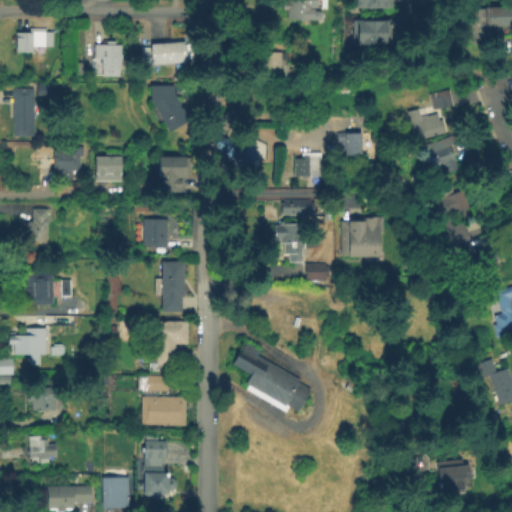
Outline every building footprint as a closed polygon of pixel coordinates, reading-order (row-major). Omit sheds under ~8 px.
[(310,0),(310,4),(307,4),(307,15),(282,15),(282,5),(277,5),(277,0),(310,0)] [(352,8),(352,0),(391,0),(391,9),(352,8)] [(511,4),(511,24),(489,25),(490,41),(470,42),(469,5),(511,4)] [(354,44),(354,21),(391,21),(391,45),(354,44)] [(47,30),(55,30),(55,45),(35,45),(35,51),(18,51),(18,30),(31,30),(31,26),(47,26),(47,30)] [(118,38),(118,42),(124,42),(124,58),(133,58),(133,68),(123,68),(123,74),(105,74),(105,56),(96,56),(97,42),(109,42),(109,38),(118,38)] [(190,60),(157,62),(155,41),(188,39),(190,60)] [(287,51),(287,60),(281,60),(281,76),(261,76),(261,51),(287,51)] [(194,117),(174,129),(155,98),(155,83),(178,82),(178,91),(194,117)] [(54,83),(54,93),(40,93),(40,83),(54,83)] [(37,86),(37,133),(16,133),(17,86),(37,86)] [(436,107),(442,130),(412,139),(408,125),(406,125),(403,110),(415,107),(418,116),(434,111),(433,108),(430,109),(426,92),(445,87),(449,104),(436,107)] [(357,130),(357,153),(341,153),(340,147),(336,147),(336,140),(333,140),(332,130),(357,130)] [(447,144),(455,169),(443,173),(440,165),(436,166),(436,164),(431,166),(428,158),(426,159),(425,154),(423,154),(419,145),(450,135),(452,142),(447,144)] [(251,138),(251,170),(232,170),(232,157),(218,157),(217,138),(251,138)] [(417,152),(407,155),(406,153),(401,154),(399,147),(415,143),(417,152)] [(87,146),(87,155),(85,155),(84,169),(57,168),(58,149),(71,150),(71,145),(87,146)] [(91,180),(91,158),(123,158),(123,181),(91,180)] [(180,193),(157,193),(158,158),(187,158),(187,180),(180,180),(180,193)] [(294,178),(294,160),(308,160),(308,178),(294,178)] [(453,184),(455,190),(460,188),(466,205),(446,213),(450,225),(461,221),(468,240),(446,248),(442,239),(448,237),(440,216),(437,217),(431,200),(442,196),(440,189),(453,184)] [(308,212),(277,213),(277,195),(308,195),(308,212)] [(51,207),(51,247),(30,247),(30,236),(25,236),(25,228),(30,227),(30,220),(36,220),(36,207),(51,207)] [(171,218),(170,245),(146,244),(147,216),(171,218)] [(298,245),(298,259),(285,259),(284,251),(279,251),(279,240),(275,240),(276,237),(270,237),(271,221),(297,221),(297,229),(300,229),(300,245),(298,245)] [(341,257),(342,222),(380,222),(380,257),(341,257)] [(467,256),(452,260),(449,248),(464,244),(467,256)] [(496,265),(478,270),(477,267),(464,271),(462,261),(474,258),(473,253),(495,246),(498,257),(494,259),(496,265)] [(188,260),(187,295),(185,295),(185,310),(164,310),(165,292),(159,292),(159,276),(164,276),(164,260),(188,260)] [(323,262),(324,280),(302,279),(300,269),(302,262),(323,262)] [(27,306),(27,274),(52,274),(52,306),(27,306)] [(61,297),(61,281),(70,281),(70,297),(61,297)] [(507,309),(509,316),(511,316),(511,320),(511,330),(493,335),(490,321),(492,320),(490,312),(498,311),(492,288),(511,284),(511,288),(511,293),(508,294),(509,298),(506,298),(509,309),(507,309)] [(190,319),(190,342),(177,342),(177,363),(150,363),(150,345),(157,345),(157,319),(190,319)] [(368,320),(368,348),(352,348),(352,343),(347,343),(348,333),(350,333),(350,320),(368,320)] [(48,324),(49,351),(43,351),(44,364),(33,364),(32,351),(17,352),(16,343),(11,343),(11,332),(30,331),(29,325),(48,324)] [(307,388),(295,410),(286,405),(283,411),(243,388),(245,384),(242,382),(247,374),(228,363),(233,354),(235,355),(244,341),(257,349),(254,354),(297,379),(296,381),(307,388)] [(488,355),(493,368),(503,365),(510,384),(511,383),(511,397),(496,403),(484,372),(477,375),(472,361),(488,355)] [(0,377),(0,359),(14,359),(14,377),(0,377)] [(357,387),(352,384),(350,388),(343,384),(345,381),(343,379),(346,372),(361,379),(357,387)] [(171,373),(171,390),(161,389),(161,394),(188,395),(187,423),(143,422),(143,394),(147,394),(147,388),(141,388),(141,375),(149,375),(149,373),(171,373)] [(57,385),(57,409),(34,408),(34,399),(28,399),(28,395),(31,395),(31,385),(57,385)] [(49,433),(49,443),(58,443),(58,455),(51,455),(51,461),(41,462),(41,456),(31,457),(30,434),(49,433)] [(148,459),(148,468),(162,469),(162,481),(173,481),(173,492),(162,492),(162,498),(143,498),(143,443),(165,443),(165,459),(148,459)] [(455,489),(455,493),(443,494),(442,490),(436,490),(433,465),(466,462),(468,477),(462,478),(463,488),(455,489)] [(130,475),(130,505),(104,506),(104,475),(130,475)] [(93,485),(94,500),(76,501),(76,507),(67,507),(67,511),(59,511),(59,507),(50,507),(49,485),(93,485)]
